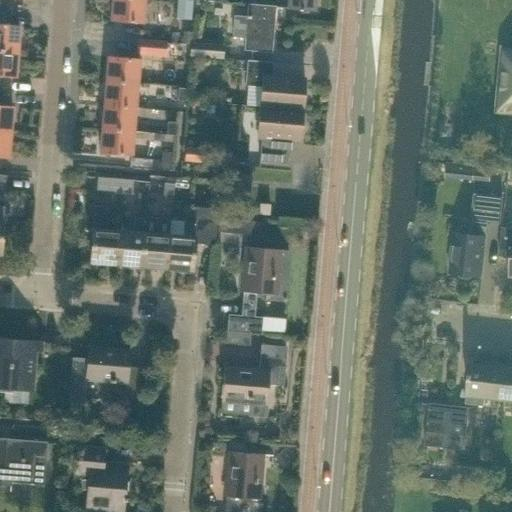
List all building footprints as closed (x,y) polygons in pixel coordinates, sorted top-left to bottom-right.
[(0,0),(0,10),(6,11),(13,11),(14,0),(0,0)] [(143,24),(144,0),(112,0),(111,21),(143,24)] [(194,1),(183,0),(177,0),(176,17),(192,18),(194,1)] [(287,0),(287,9),(314,11),(314,0),(287,0)] [(234,16),(232,37),(245,38),(244,50),(271,52),(274,22),(275,17),(275,8),(248,6),(247,6),(247,16),(246,16),(246,17),(234,16)] [(6,11),(0,10),(0,52),(17,54),(19,28),(4,27),(6,11)] [(190,44),(190,42),(191,32),(183,32),(182,43),(190,44)] [(164,56),(165,42),(141,40),(140,54),(164,56)] [(220,60),(222,47),(191,45),(190,57),(220,60)] [(511,47),(503,47),(503,46),(502,46),(496,113),(511,113),(511,47)] [(15,77),(17,54),(0,52),(0,79),(0,75),(15,77)] [(138,84),(140,59),(109,56),(106,81),(138,84)] [(273,63),(270,62),(247,60),(245,85),(262,87),(260,107),(302,110),(305,79),(272,76),(273,63)] [(136,107),(138,84),(106,81),(104,105),(136,107)] [(178,88),(177,100),(185,101),(186,89),(178,88)] [(135,131),(136,107),(104,105),(102,129),(135,131)] [(0,106),(0,132),(10,133),(13,108),(0,106)] [(300,141),(302,110),(260,107),(258,138),(261,138),(259,162),(286,164),(288,140),(300,141)] [(143,132),(135,131),(102,129),(100,153),(133,156),(134,139),(143,140),(143,132)] [(0,157),(8,158),(10,133),(0,132),(0,157)] [(172,170),(173,162),(132,159),(131,167),(172,170)] [(250,193),(251,179),(233,177),(232,192),(250,193)] [(121,196),(123,181),(97,179),(95,194),(121,196)] [(131,197),(132,182),(123,181),(121,196),(131,197)] [(164,183),(163,197),(172,198),(174,184),(164,183)] [(500,222),(503,199),(476,195),(473,215),(476,216),(473,236),(454,234),(450,273),(459,274),(461,278),(470,278),(473,276),(482,277),(486,237),(488,221),(500,222)] [(269,215),(270,205),(260,205),(259,214),(269,215)] [(105,232),(107,207),(95,206),(89,265),(116,267),(118,233),(105,232)] [(141,269),(145,220),(133,219),(131,234),(118,233),(116,267),(141,269)] [(155,236),(156,221),(145,220),(141,269),(166,271),(169,237),(155,236)] [(191,273),(196,224),(184,223),(183,238),(169,237),(166,271),(191,273)] [(511,228),(502,228),(500,254),(501,254),(501,253),(511,254),(510,277),(511,277),(511,228)] [(275,295),(279,250),(248,247),(242,316),(229,315),(227,330),(260,333),(261,318),(253,317),(255,293),(275,295)] [(0,387),(31,390),(35,342),(0,339),(0,387)] [(283,385),(286,347),(261,345),(259,371),(224,369),(221,399),(250,402),(249,415),(265,417),(268,384),(283,385)] [(128,367),(129,350),(88,347),(87,359),(72,358),(68,402),(85,403),(87,380),(126,383),(125,397),(137,398),(140,368),(128,367)] [(499,398),(502,368),(471,364),(466,403),(479,404),(480,396),(499,398)] [(511,368),(502,368),(499,398),(511,399),(511,368)] [(470,408),(452,406),(430,404),(427,431),(467,436),(470,408)] [(0,437),(0,485),(11,486),(11,482),(44,485),(47,442),(0,437)] [(104,462),(105,449),(77,446),(74,474),(88,475),(85,511),(97,511),(123,511),(127,465),(104,462)] [(257,500),(261,454),(230,452),(225,511),(240,511),(242,498),(257,500)]
